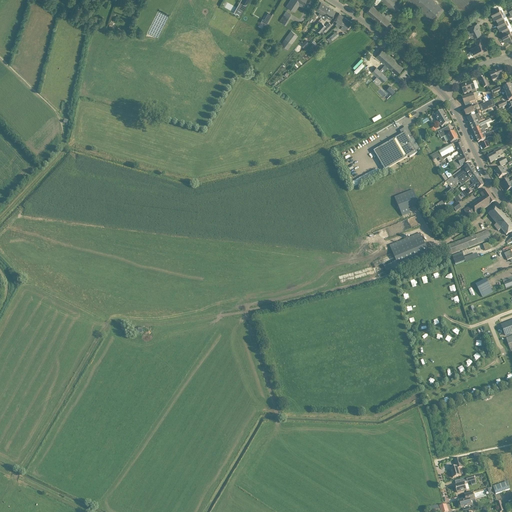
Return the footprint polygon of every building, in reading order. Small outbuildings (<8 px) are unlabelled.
[(289,0),(286,6),(292,10),(296,3),(303,8),(305,5),(303,4),(305,2),(305,0),(289,0)] [(393,0),(387,6),(394,12),(401,5),(398,2),(397,1),(397,0),(393,0)] [(432,0),(408,0),(433,21),(444,10),(441,7),(432,0)] [(240,4),(237,9),(242,12),(246,5),(241,2),(240,4)] [(318,15),(322,18),(323,15),(328,7),(321,2),(316,10),(320,13),(318,15)] [(366,12),(375,20),(381,13),(372,5),(366,12)] [(491,13),(493,16),(504,10),(503,8),(501,9),(500,10),(498,6),(492,9),(493,12),(491,13)] [(323,15),(322,18),(325,20),(327,17),(330,20),(333,15),(335,11),(328,7),(323,15)] [(496,18),(497,21),(506,16),(504,10),(493,16),(494,19),(496,18)] [(286,11),(279,21),(286,25),(292,15),(286,11)] [(308,16),(311,18),(309,20),(312,22),(314,20),(317,15),(312,11),(308,16)] [(381,13),(375,20),(384,28),(393,19),(387,14),(386,15),(382,12),(381,13)] [(340,24),(345,18),(339,13),(334,20),(337,22),(335,25),(339,27),(340,24)] [(394,23),(398,27),(406,18),(402,14),(394,23)] [(497,24),(498,27),(508,22),(509,21),(506,16),(497,21),(498,23),(497,24)] [(345,18),(340,24),(342,26),(340,28),(345,31),(351,22),(345,18)] [(318,34),(320,32),(326,26),(322,22),(316,29),(319,31),(316,33),(318,34)] [(326,26),(320,32),(321,33),(324,31),(325,32),(332,25),(329,22),(326,26)] [(501,29),(503,31),(509,28),(507,25),(509,24),(508,22),(498,27),(499,30),(501,29)] [(480,29),(479,26),(477,23),(468,28),(469,31),(471,30),(475,37),(481,34),(479,29),(480,29)] [(502,35),(503,38),(511,33),(511,31),(509,28),(503,31),(504,34),(502,35)] [(415,37),(411,41),(417,46),(422,41),(424,40),(424,39),(425,38),(425,37),(430,34),(428,29),(417,35),(417,36),(415,37)] [(288,49),(298,35),(291,30),(281,44),(283,46),(282,48),(286,51),(287,49),(288,49)] [(327,39),(330,42),(339,35),(336,31),(327,39)] [(511,33),(503,38),(505,41),(507,40),(508,42),(511,40),(511,33)] [(471,49),(472,51),(470,53),(472,57),(474,56),(475,56),(483,52),(481,47),(484,46),(480,39),(475,42),(477,45),(471,49)] [(438,41),(430,53),(435,57),(444,45),(438,41)] [(376,56),(386,66),(393,58),(383,48),(380,52),(376,56)] [(393,58),(386,66),(389,68),(390,68),(392,70),(392,71),(393,73),(392,74),(394,76),(396,74),(397,74),(400,71),(404,67),(393,58)] [(370,76),(373,79),(374,78),(381,71),(375,66),(371,70),(373,73),(370,76)] [(489,74),(491,78),(492,81),(504,76),(501,68),(489,74)] [(374,78),(373,79),(378,83),(378,82),(381,80),(383,82),(388,78),(381,71),(374,78)] [(487,87),(489,91),(487,92),(487,93),(491,93),(491,91),(488,86),(486,81),(484,78),(480,79),(482,84),(484,88),(487,87)] [(353,90),(360,84),(357,81),(351,87),(353,90)] [(476,81),(472,82),(461,87),(464,94),(471,91),(472,93),(476,91),(475,89),(478,88),(476,81)] [(499,87),(491,91),(491,93),(491,95),(492,94),(501,91),(500,90),(503,88),(506,95),(511,91),(511,88),(511,85),(506,87),(505,84),(499,87)] [(389,86),(385,90),(391,95),(395,91),(389,86)] [(473,94),(467,96),(462,98),(464,104),(475,100),(479,99),(476,93),(473,94)] [(496,106),(493,99),(482,104),(479,106),(475,107),(476,110),(478,114),(492,108),(495,106),(496,106)] [(502,107),(507,105),(506,101),(496,106),(495,106),(497,110),(502,107)] [(475,107),(479,106),(478,104),(472,107),(471,105),(467,107),(463,109),(466,116),(470,113),(474,112),(474,111),(476,110),(475,107)] [(442,110),(438,113),(434,115),(442,127),(449,122),(442,110)] [(467,119),(470,126),(478,123),(475,116),(467,119)] [(470,126),(472,130),(487,124),(491,122),(490,120),(490,119),(479,124),(478,123),(470,126)] [(472,130),(474,134),(478,132),(481,130),(482,130),(482,131),(485,130),(488,128),(488,127),(487,124),(472,130)] [(373,151),(384,170),(409,156),(410,158),(417,153),(416,152),(419,150),(406,127),(400,131),(402,134),(373,151)] [(484,134),(476,138),(478,143),(485,139),(490,137),(494,138),(498,136),(496,133),(499,131),(498,128),(490,132),(489,132),(490,132),(488,133),(484,135),(484,134)] [(444,129),(439,131),(438,132),(441,138),(447,136),(450,144),(451,143),(452,144),(457,141),(457,140),(458,139),(454,132),(451,133),(450,130),(445,132),(444,129)] [(474,134),(476,138),(484,134),(484,135),(488,133),(490,132),(489,132),(490,132),(489,130),(486,132),(485,130),(482,131),(482,130),(481,130),(478,132),(474,134)] [(453,162),(453,161),(461,158),(467,155),(461,142),(458,143),(457,141),(452,144),(439,152),(437,153),(440,158),(442,156),(444,160),(450,156),(449,154),(456,149),(459,154),(454,156),(455,158),(451,159),(453,162)] [(490,148),(490,145),(489,146),(487,142),(481,144),(484,150),(489,147),(490,148)] [(497,156),(503,153),(502,151),(508,149),(506,146),(501,148),(494,151),(495,153),(487,157),(488,158),(487,159),(488,161),(489,161),(490,163),(498,159),(497,156)] [(461,158),(453,161),(456,169),(462,167),(461,166),(464,165),(466,164),(471,162),(467,155),(461,158)] [(459,181),(468,175),(467,174),(474,170),(470,163),(463,168),(465,170),(456,177),(459,181)] [(501,168),(499,169),(495,172),(499,178),(506,174),(505,171),(503,171),(501,168)] [(377,170),(351,181),(353,186),(379,175),(377,170)] [(462,185),(470,180),(471,179),(470,178),(477,174),(474,170),(467,174),(468,175),(459,181),(462,185)] [(470,180),(473,184),(476,182),(476,181),(480,178),(477,174),(470,178),(471,179),(470,180)] [(476,182),(473,184),(469,187),(470,188),(466,190),(469,194),(473,191),(472,190),(475,188),(477,189),(484,184),(480,178),(476,181),(476,182)] [(508,179),(506,181),(502,184),(507,192),(511,188),(511,185),(511,184),(511,179),(509,181),(508,179)] [(446,191),(447,192),(445,193),(448,196),(449,195),(454,192),(450,188),(446,191)] [(419,204),(413,190),(395,197),(403,217),(410,213),(408,208),(416,205),(417,207),(420,206),(419,204)] [(470,206),(464,211),(469,218),(476,214),(491,204),(495,201),(487,190),(483,193),(482,193),(481,194),(483,197),(470,206)] [(439,212),(443,210),(442,207),(445,205),(442,201),(435,205),(439,212)] [(494,226),(499,231),(501,229),(507,236),(511,231),(511,223),(497,207),(488,214),(496,224),(494,226)] [(445,246),(449,256),(492,239),(488,230),(475,235),(474,233),(471,234),(472,236),(445,246)] [(390,245),(391,248),(399,268),(429,255),(420,233),(390,245)] [(490,243),(483,245),(485,251),(492,248),(490,243)] [(475,256),(465,260),(463,254),(453,258),(456,265),(465,261),(466,262),(475,259),(475,256)] [(503,280),(503,282),(506,288),(511,285),(511,275),(502,279),(503,280)] [(476,284),(483,297),(493,292),(486,279),(476,284)] [(511,320),(501,325),(505,335),(511,332),(511,320)] [(454,460),(455,463),(456,466),(450,468),(453,478),(460,476),(458,468),(464,467),(461,458),(454,460)] [(493,486),(496,494),(510,490),(507,482),(493,486)] [(464,483),(460,484),(455,485),(457,493),(466,490),(464,483)] [(466,498),(459,500),(462,508),(466,507),(467,506),(468,511),(470,510),(469,507),(476,505),(475,500),(474,500),(472,492),(464,494),(466,498)]
